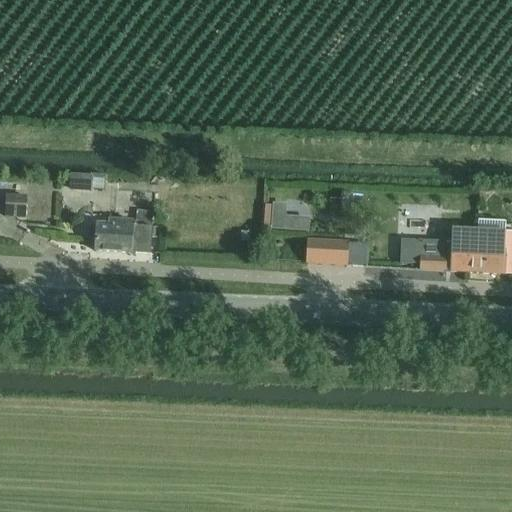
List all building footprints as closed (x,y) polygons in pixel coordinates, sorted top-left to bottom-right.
[(168,183),(167,192),(177,193),(178,184),(168,183)] [(342,194),(341,207),(352,208),(353,195),(342,194)] [(7,196),(6,218),(25,219),(26,197),(7,196)] [(271,204),(269,232),(308,234),(309,220),(284,218),(285,205),(271,204)] [(150,255),(152,229),(152,213),(137,212),(136,228),(96,226),(95,253),(130,255),(130,254),(150,255)] [(469,252),(468,274),(498,276),(499,255),(506,255),(506,235),(505,234),(505,224),(477,222),(477,233),(476,252),(469,252)] [(400,242),(400,266),(420,266),(419,271),(444,273),(445,271),(449,272),(449,273),(468,274),(469,252),(476,252),(477,233),(451,232),(439,231),(439,243),(400,242)] [(307,242),(306,265),(346,268),(347,244),(307,242)]
